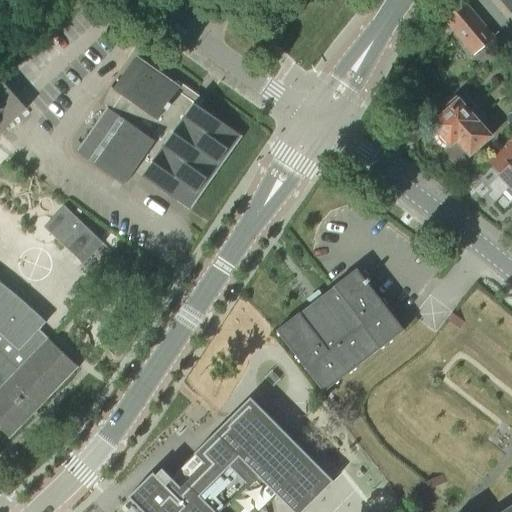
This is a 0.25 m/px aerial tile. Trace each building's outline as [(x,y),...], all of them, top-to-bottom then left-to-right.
[(501,55),(488,40),(493,37),(461,0),(459,0),(445,21),(473,53),(478,49),(491,64),(501,55)] [(100,125),(79,154),(124,185),(134,171),(186,207),(238,134),(198,106),(203,99),(177,81),(172,88),(133,60),(101,105),(106,108),(95,122),(100,125)] [(0,131),(26,109),(0,80),(0,131)] [(482,114),(465,94),(458,100),(455,96),(446,105),(449,108),(431,123),(439,132),(437,134),(439,139),(441,142),(446,144),(448,142),(449,144),(455,139),(469,154),(496,130),(482,115),(482,114)] [(511,137),(488,161),(511,186),(511,137)] [(42,227),(81,264),(101,243),(62,206),(42,227)] [(275,329),(323,391),(404,329),(356,267),(332,286),(338,293),(324,304),(320,298),(314,303),(317,308),(304,319),(298,312),(275,329)] [(0,428),(8,436),(75,367),(45,338),(43,341),(34,332),(40,327),(15,304),(0,291),(0,428)] [(152,472),(128,495),(144,511),(256,511),(275,494),(292,511),(299,511),(333,478),(250,396),(170,476),(161,467),(154,474),(152,472)]
